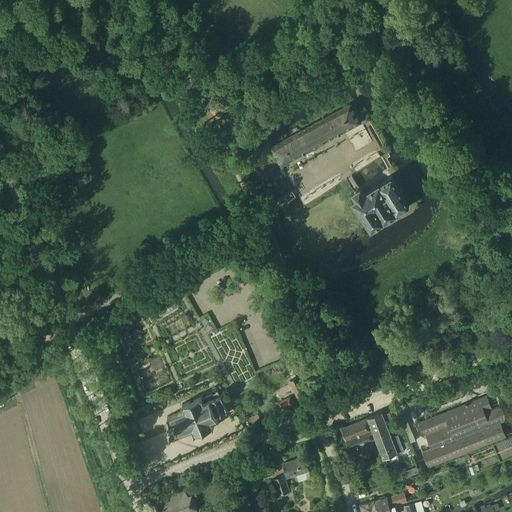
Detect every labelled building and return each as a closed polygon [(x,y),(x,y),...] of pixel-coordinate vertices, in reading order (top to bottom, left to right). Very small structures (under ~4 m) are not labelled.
[(361,122),(351,103),(271,146),(282,166),(361,122)] [(409,205),(392,176),(381,183),(380,182),(364,192),(360,186),(357,188),(353,191),(357,197),(353,200),(371,229),(398,212),(398,211),(409,205)] [(241,267),(244,274),(247,282),(252,280),(246,265),(241,267)] [(289,381),(301,404),(310,400),(306,392),(307,392),(299,376),(289,381)] [(167,417),(170,422),(169,423),(168,422),(167,424),(168,424),(171,430),(172,431),(173,430),(175,436),(192,429),(195,434),(214,427),(213,425),(218,423),(216,419),(218,418),(217,415),(228,411),(221,395),(220,395),(218,391),(202,398),(201,396),(182,404),(185,410),(167,417)] [(487,395),(436,415),(419,422),(425,437),(426,436),(431,447),(422,451),(428,467),(506,436),(501,422),(507,420),(502,405),(493,409),(487,395)] [(282,410),(294,404),(290,396),(278,401),(282,410)] [(382,412),(375,414),(367,417),(375,438),(383,458),(398,453),(404,450),(398,434),(392,437),(388,428),(394,426),(389,412),(383,414),(382,412)] [(367,417),(356,421),(341,427),(350,449),(354,447),(359,460),(367,457),(362,444),(375,438),(367,417)] [(416,440),(412,431),(406,434),(410,443),(416,440)] [(305,456),(282,463),(283,464),(287,477),(309,470),(307,464),(305,456)] [(280,498),(291,494),(290,490),(284,474),(273,479),(280,498)] [(192,511),(184,490),(148,504),(150,511),(192,511)] [(375,500),(361,504),(363,511),(370,511),(390,506),(390,507),(407,502),(405,492),(388,497),(387,496),(375,500)] [(417,511),(415,503),(404,505),(406,511),(417,511)]
